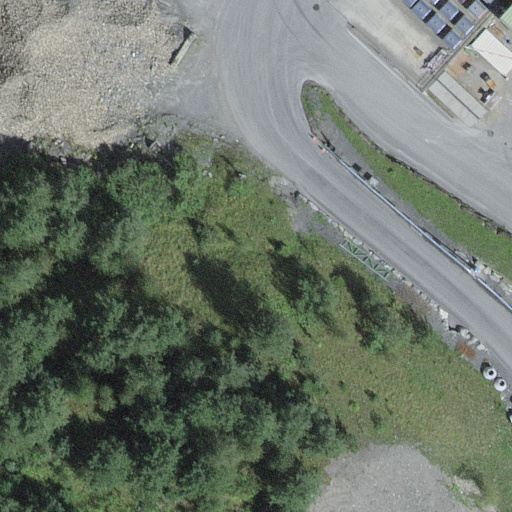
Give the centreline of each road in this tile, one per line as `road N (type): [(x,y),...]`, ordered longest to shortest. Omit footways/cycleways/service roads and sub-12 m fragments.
road 1 (track): [(282,0),(270,28),(270,76),(284,119),(319,172),(428,263),(511,350)]
road 2 (unknown): [(511,146),(270,28)]
